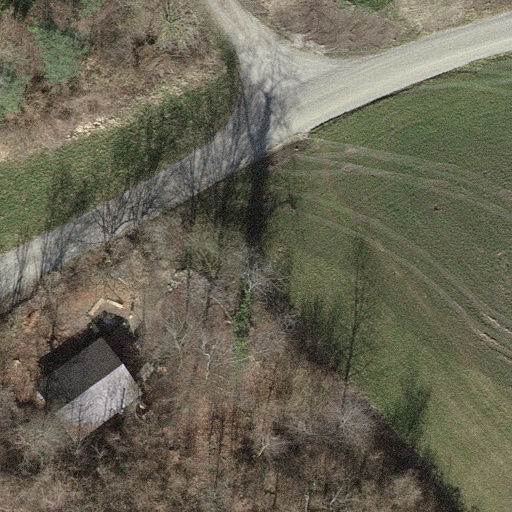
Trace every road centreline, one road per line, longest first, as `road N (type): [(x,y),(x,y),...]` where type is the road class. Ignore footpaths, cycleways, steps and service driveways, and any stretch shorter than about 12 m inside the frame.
road 1 (track): [(0,288),(298,108),(511,43)]
road 2 (track): [(298,108),(219,0)]
